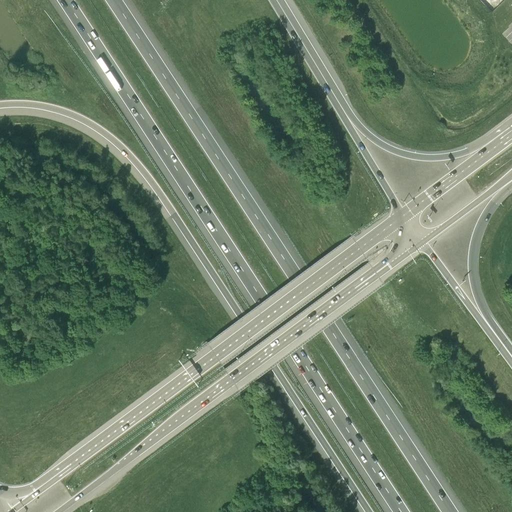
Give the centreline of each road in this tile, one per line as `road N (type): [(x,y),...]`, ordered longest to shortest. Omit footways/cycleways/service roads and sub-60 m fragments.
road 1 (motorway): [(62,0),(400,511)]
road 2 (motorway): [(449,511),(115,0)]
road 3 (motorway): [(0,106),(61,112),(130,156),(368,511)]
road 4 (trunk): [(402,215),(5,511)]
road 5 (trunk): [(58,511),(422,242)]
road 6 (motorway): [(511,133),(453,154),(414,155),(357,125),(335,88)]
road 7 (motorway): [(485,328),(472,250),(483,217),(511,176)]
road 8 (motorway): [(402,215),(335,88)]
road 9 (trunk): [(511,135),(402,215)]
